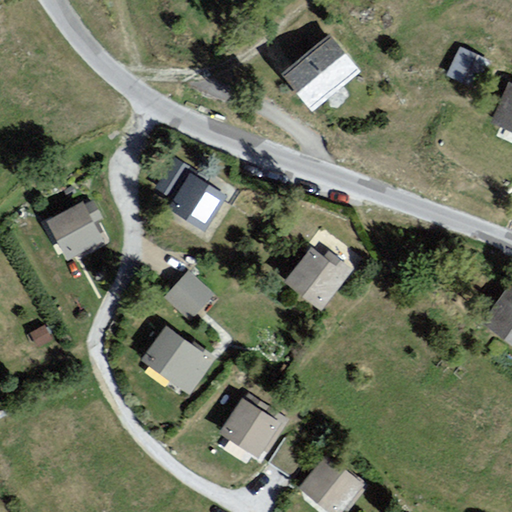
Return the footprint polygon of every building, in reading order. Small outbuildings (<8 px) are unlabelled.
[(326,31),(279,69),(312,109),(359,71),(326,31)] [(489,59),(461,44),(446,72),(474,87),(489,59)] [(511,91),(503,88),(490,124),(511,131),(511,91)] [(166,209),(205,232),(229,191),(173,158),(155,188),(173,199),(166,209)] [(68,260),(103,241),(95,226),(108,219),(97,199),(84,206),(83,202),(47,221),(68,260)] [(284,281),(322,309),(349,274),(311,245),(284,281)] [(189,319),(213,293),(188,270),(164,297),(189,319)] [(511,281),(480,324),(511,347),(511,281)] [(54,338),(45,323),(30,332),(39,347),(54,338)] [(190,391),(214,359),(166,325),(143,358),(190,391)] [(220,432),(257,455),(278,420),(241,398),(220,432)] [(270,454),(287,468),(306,445),(289,430),(270,454)] [(326,454),(299,489),(330,511),(345,511),(367,484),(326,454)]
